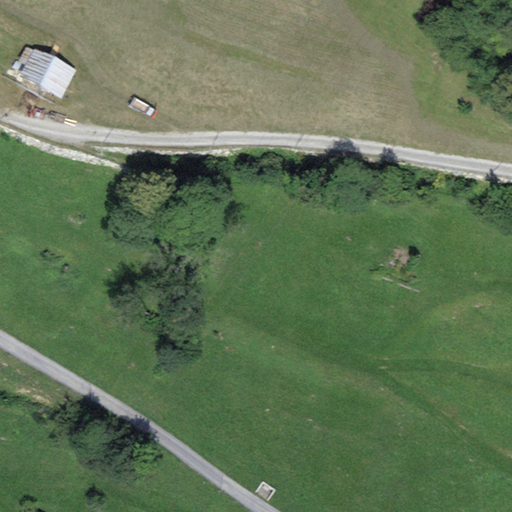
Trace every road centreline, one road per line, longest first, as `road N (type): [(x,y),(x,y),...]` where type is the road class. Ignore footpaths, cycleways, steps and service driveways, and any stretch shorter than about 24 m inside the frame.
road 1 (residential): [(0,114),(80,135),(301,141),(511,171)]
road 2 (track): [(511,466),(369,367),(239,307)]
road 3 (residential): [(264,511),(0,341)]
road 4 (track): [(193,141),(104,85),(77,43),(0,1)]
road 5 (track): [(174,511),(95,475),(0,475)]
road 6 (track): [(369,367),(457,367),(511,381)]
